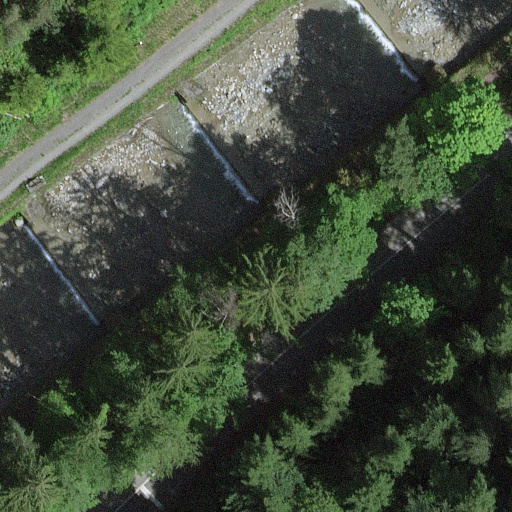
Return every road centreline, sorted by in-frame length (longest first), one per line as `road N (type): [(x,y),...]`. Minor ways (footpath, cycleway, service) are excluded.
road 1 (unclassified): [(113,511),(511,152)]
road 2 (track): [(0,189),(231,0)]
